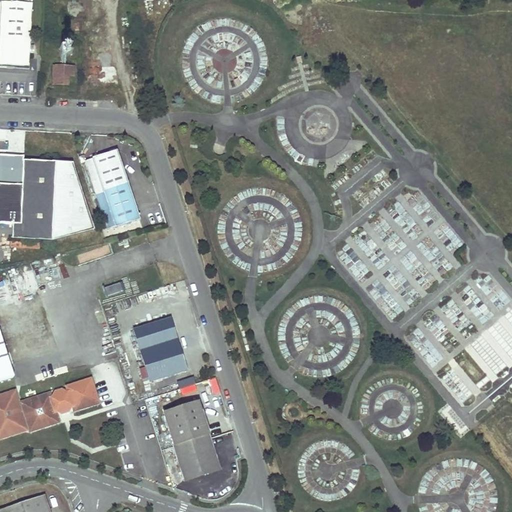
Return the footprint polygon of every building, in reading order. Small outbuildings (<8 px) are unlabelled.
[(29,1),(0,0),(0,64),(27,66),(29,1)] [(74,66),(54,65),(53,86),(67,86),(68,77),(73,77),(74,66)] [(115,149),(92,156),(114,227),(138,220),(115,149)] [(0,183),(22,185),(23,160),(23,155),(0,154),(0,183)] [(84,158),(107,229),(114,227),(92,156),(84,158)] [(0,224),(13,225),(12,239),(52,240),(94,229),(72,162),(23,160),(22,185),(0,183),(0,224)] [(108,297),(124,290),(121,281),(104,288),(108,297)] [(170,319),(134,330),(148,380),(185,370),(170,319)] [(0,334),(0,381),(13,378),(0,334)] [(180,387),(195,384),(194,377),(178,381),(180,387)] [(215,378),(207,380),(211,395),(220,392),(215,378)] [(17,404),(14,392),(0,396),(0,436),(25,429),(21,416),(25,415),(29,428),(30,430),(57,422),(57,421),(54,413),(57,412),(61,414),(65,413),(69,412),(71,408),(73,407),(74,410),(97,403),(90,380),(67,387),(68,391),(66,392),(61,389),(54,391),(51,396),(49,397),(48,394),(21,403),(23,409),(19,410),(17,404)] [(164,414),(174,445),(207,434),(197,403),(164,414)] [(207,434),(174,445),(174,447),(208,436),(207,434)] [(208,436),(174,447),(185,480),(219,469),(209,439),(208,436)] [(0,511),(70,511),(68,503),(66,498),(60,490),(56,486),(53,484),(50,483),(42,483),(36,484),(28,485),(0,495),(0,511)]
